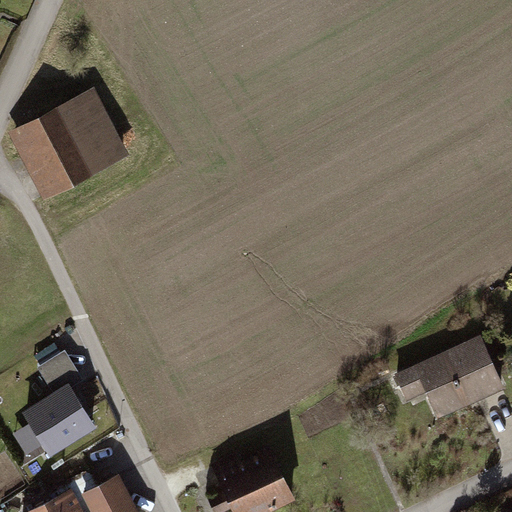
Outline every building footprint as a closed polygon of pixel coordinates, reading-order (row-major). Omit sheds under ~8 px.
[(99,87),(16,132),(52,199),(135,154),(99,87)] [(486,334),(399,374),(413,406),(436,395),(445,416),(510,387),(486,334)] [(71,380),(25,411),(52,455),(98,426),(71,380)] [(242,452),(219,463),(243,511),(273,511),(304,496),(279,446),(247,462),(242,452)] [(0,494),(15,485),(0,460),(0,494)] [(145,511),(125,472),(87,491),(97,511),(145,511)] [(89,511),(76,486),(27,511),(89,511)]
